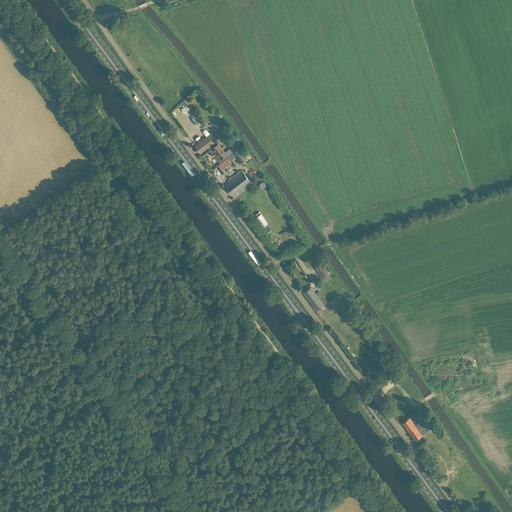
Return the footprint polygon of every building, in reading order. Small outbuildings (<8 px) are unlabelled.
[(181,102),(185,107),(190,103),(186,98),(181,102)] [(230,148),(225,152),(211,135),(195,147),(200,153),(208,147),(220,164),(228,158),(226,157),(233,152),(241,163),(247,158),(236,143),(230,148)] [(228,158),(220,164),(218,165),(222,170),(231,163),(228,158)] [(244,172),(242,170),(231,177),(228,181),(230,184),(226,187),(231,194),(235,191),(238,194),(252,183),(250,181),(253,179),(246,170),(245,171),(244,172)] [(268,226),(262,217),(259,219),(265,228),(268,226)] [(290,244),(283,247),(285,252),(292,249),(290,244)] [(322,278),(329,273),(321,263),(315,267),(322,278)] [(317,310),(321,307),(327,302),(319,291),(316,293),(311,287),(304,292),(317,310)] [(441,394),(477,385),(470,356),(434,365),(435,371),(432,372),(437,389),(439,388),(441,394)] [(406,382),(402,385),(414,403),(419,400),(406,382)] [(417,412),(415,413),(399,392),(388,400),(404,422),(402,423),(415,440),(422,435),(418,429),(424,425),(419,418),(421,417),(417,412)] [(457,475),(470,494),(481,486),(441,430),(429,439),(453,472),(457,469),(460,473),(457,475)] [(476,511),(488,511),(491,510),(491,503),(486,498),(479,498),(475,503),(474,510),(476,511)]
